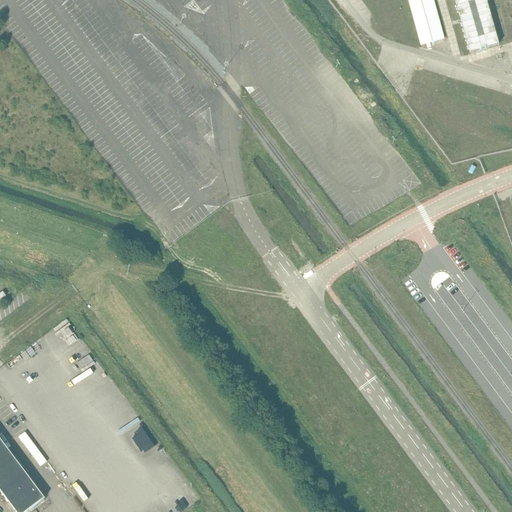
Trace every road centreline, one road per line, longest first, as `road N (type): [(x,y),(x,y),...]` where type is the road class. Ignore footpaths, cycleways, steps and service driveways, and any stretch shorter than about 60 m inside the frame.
road 1 (unclassified): [(464,511),(299,292)]
road 2 (unclassified): [(299,292),(413,219),(489,185)]
